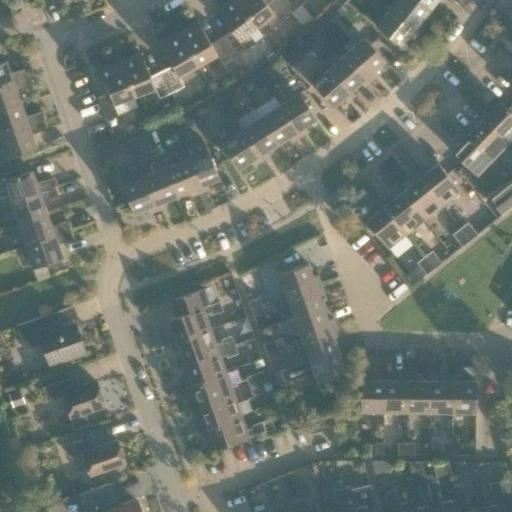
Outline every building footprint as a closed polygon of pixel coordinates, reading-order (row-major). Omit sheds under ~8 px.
[(256,26),(235,0),(226,0),(215,9),(230,29),(220,36),(234,56),(245,48),(254,42),(247,33),(256,26)] [(263,0),(235,0),(256,26),(264,19),(271,29),(291,12),(279,0),(268,0),(265,2),(263,0)] [(305,28),(315,19),(301,3),(303,0),(279,0),(291,12),(305,28)] [(428,9),(417,0),(395,0),(390,7),(418,30),(424,22),(420,19),(428,9)] [(438,0),(441,1),(441,0),(417,0),(428,9),(435,0),(438,0)] [(343,4),(321,23),(329,32),(335,26),(333,24),(348,10),(343,4)] [(418,30),(390,7),(375,25),(399,45),(408,34),(412,37),(418,30)] [(238,62),(234,56),(220,36),(210,43),(197,21),(178,31),(197,65),(216,54),(227,70),(238,62)] [(322,38),(329,32),(321,23),(315,29),(322,38)] [(178,76),(197,65),(178,31),(159,42),(171,65),(160,70),(171,91),(183,85),(178,76)] [(340,45),(330,34),(321,42),(331,53),(340,45)] [(364,36),(346,52),(370,79),(377,73),(374,69),(384,60),(364,36)] [(312,47),(304,38),(297,44),(305,53),(312,47)] [(303,56),(294,46),(282,58),(291,68),(303,56)] [(272,51),(266,56),(272,63),(278,59),(272,51)] [(159,97),(171,91),(160,70),(149,75),(140,52),(119,60),(134,95),(154,87),(159,97)] [(363,85),(370,79),(346,52),(329,67),(349,90),(350,90),(360,81),(363,85)] [(0,61),(0,85),(28,76),(25,67),(9,72),(5,59),(0,61)] [(138,106),(134,95),(119,60),(99,68),(108,91),(97,96),(106,118),(138,106)] [(354,94),(350,90),(349,90),(329,67),(321,74),(315,69),(306,76),(332,106),(342,96),(346,100),(354,94)] [(259,72),(265,82),(272,78),(266,68),(259,72)] [(265,82),(259,72),(251,77),(258,87),(265,82)] [(28,76),(0,85),(0,110),(20,103),(16,91),(31,85),(28,76)] [(239,85),(231,90),(237,100),(245,95),(239,85)] [(227,92),(220,97),(226,107),(234,102),(227,92)] [(279,104),(299,135),(307,130),(304,125),(316,118),(299,92),(279,104)] [(219,111),(226,107),(220,97),(213,101),(219,111)] [(499,100),(483,117),(508,141),(511,137),(511,112),(507,108),(499,100)] [(25,115),(20,103),(0,110),(0,134),(43,119),(40,110),(25,115)] [(260,117),(277,143),(288,136),(291,140),(299,135),(279,104),(260,117)] [(254,107),(234,119),(241,129),(260,159),(268,154),(265,150),(277,143),(260,117),(256,110),(254,107)] [(467,133),(492,158),(508,141),(483,117),(467,133)] [(43,119),(0,134),(0,138),(7,157),(36,146),(31,133),(46,128),(43,119)] [(170,122),(175,133),(183,130),(178,119),(170,122)] [(252,165),(260,159),(241,129),(234,119),(214,132),(221,141),(238,168),(249,160),(252,165)] [(167,137),(175,133),(170,122),(163,126),(167,137)] [(476,174),(492,158),(467,133),(451,150),(476,174)] [(128,140),(133,150),(141,147),(136,136),(128,140)] [(128,140),(120,143),(125,154),(132,151),(133,150),(128,140)] [(218,177),(207,149),(203,140),(181,148),(185,157),(185,158),(199,191),(208,188),(206,183),(218,177)] [(166,155),(161,157),(164,166),(176,195),(188,190),(190,195),(199,191),(185,158),(178,160),(170,164),(166,155)] [(143,175),(157,209),(165,205),(163,200),(176,195),(164,166),(163,167),(160,160),(150,164),(152,171),(143,175)] [(419,177),(441,204),(459,190),(438,162),(419,177)] [(138,164),(117,173),(121,184),(133,213),(146,207),(148,212),(157,209),(143,175),(138,164)] [(0,201),(1,205),(9,202),(54,186),(51,177),(36,182),(31,169),(19,173),(18,168),(0,174),(0,201)] [(423,219),(427,225),(436,218),(432,212),(441,204),(419,177),(402,191),(423,219)] [(511,205),(511,177),(488,197),(494,205),(501,214),(511,205)] [(9,202),(17,223),(46,213),(42,200),(57,195),(54,186),(9,202)] [(405,233),(423,219),(402,191),(384,205),(405,233)] [(387,247),(405,233),(384,205),(365,220),(387,247)] [(17,223),(25,244),(69,229),(66,220),(51,225),(46,213),(17,223)] [(467,221),(459,227),(469,240),(477,233),(467,221)] [(459,227),(451,233),(461,246),(469,240),(459,227)] [(72,238),(69,229),(25,244),(32,267),(62,256),(57,243),(72,238)] [(431,249),(423,255),(433,268),(441,262),(431,249)] [(433,268),(423,255),(416,261),(426,274),(433,268)] [(278,273),(285,295),(320,283),(317,274),(312,276),(307,262),(278,273)] [(285,295),(293,316),(322,306),(318,293),(323,292),(320,283),(285,295)] [(167,334),(170,342),(209,328),(204,313),(210,311),(211,314),(222,310),(219,300),(208,304),(203,287),(169,299),(175,315),(169,318),(173,331),(167,334)] [(247,300),(250,308),(261,304),(258,296),(247,300)] [(264,312),(261,304),(250,308),(253,316),(264,312)] [(322,306),(293,316),(301,338),(335,326),(332,317),(327,318),(322,306)] [(61,330),(54,311),(15,324),(24,348),(40,342),(48,363),(86,349),(77,324),(61,330)] [(338,335),(335,326),(301,338),(308,359),(338,349),(333,336),(338,335)] [(215,343),(209,328),(170,342),(173,351),(179,348),(184,361),(234,343),(231,335),(220,339),(220,341),(215,343)] [(273,339),(262,343),(265,351),(276,347),(284,344),(281,336),(273,339)] [(189,374),(182,377),(185,385),(225,371),(219,356),(225,354),(226,357),(237,353),(234,343),(184,361),(189,374)] [(276,347),(265,351),(268,359),(279,355),(276,347)] [(280,369),(272,372),(277,384),(284,382),(312,372),(316,381),(350,369),(347,360),(342,361),(338,349),(308,359),(280,369)] [(225,371),(185,385),(188,393),(195,391),(199,404),(249,386),(246,377),(235,381),(236,384),(230,386),(225,371)] [(360,410),(383,410),(383,379),(370,379),(370,374),(360,374),(360,410)] [(383,379),(383,410),(406,410),(406,374),(396,374),(396,379),(383,379)] [(415,374),(406,374),(406,410),(429,410),(429,379),(415,379),(415,374)] [(442,380),(429,379),(429,410),(451,411),(452,374),(442,374),(442,380)] [(461,374),(452,374),(451,411),(475,411),(475,380),(461,380),(461,374)] [(68,378),(42,387),(46,399),(54,396),(62,393),(71,417),(74,427),(87,423),(83,412),(97,407),(105,404),(96,380),(92,381),(79,386),(72,389),(68,378)] [(204,417),(197,420),(200,428),(240,414),(235,399),(241,397),(241,400),(253,396),(265,391),(262,383),(262,382),(249,386),(199,404),(204,417)] [(25,402),(20,389),(8,393),(12,407),(25,402)] [(322,413),(306,419),(311,432),(327,427),(322,413)] [(240,414),(200,428),(203,436),(210,434),(215,448),(265,430),(261,420),(250,424),(251,427),(245,429),(240,414)] [(107,442),(101,427),(86,432),(88,436),(66,444),(70,456),(81,452),(89,474),(125,462),(117,439),(107,442)] [(383,441),(374,441),(374,453),(383,453),(383,441)] [(397,453),(405,453),(405,441),(397,441),(397,453)] [(405,441),(405,453),(414,453),(414,442),(405,441)] [(451,454),(451,442),(443,442),(442,453),(451,454)] [(451,442),(451,454),(459,454),(460,442),(451,442)] [(421,460),(407,460),(410,469),(423,466),(421,460)] [(495,499),(480,503),(482,511),(506,511),(501,492),(509,490),(506,478),(498,480),(488,482),(491,494),(494,493),(495,499)] [(339,506),(324,510),(324,511),(348,511),(342,487),(340,479),(330,481),(332,489),(335,501),(338,500),(339,506)] [(437,479),(427,481),(430,493),(435,511),(458,511),(454,493),(453,493),(439,497),(437,491),(440,490),(437,479)] [(425,500),(410,504),(411,511),(435,511),(430,493),(427,481),(418,484),(421,495),(423,495),(425,500)] [(118,504),(109,482),(78,492),(85,511),(143,511),(138,497),(118,504)] [(351,484),(342,487),(348,511),(372,511),(369,500),(373,499),(369,483),(352,488),(351,484)] [(463,489),(453,491),(453,493),(454,493),(456,503),(458,511),(482,511),(480,503),(465,507),(463,501),(466,500),(463,489)] [(411,511),(410,504),(395,508),(393,502),(396,502),(393,490),(383,493),(387,511),(411,511)] [(298,498),(301,510),(301,511),(324,511),(324,510),(316,511),(308,511),(308,508),(310,507),(307,496),(298,498)] [(293,511),(301,511),(301,510),(298,498),(297,498),(288,501),(291,511),(292,511),(294,511),(293,511)]
